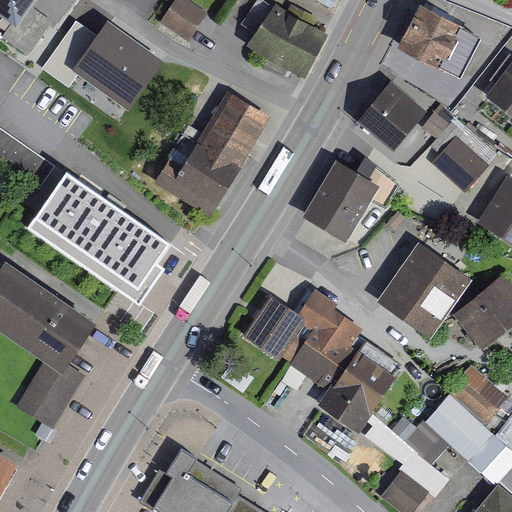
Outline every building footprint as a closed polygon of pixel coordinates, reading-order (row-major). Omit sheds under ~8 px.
[(38,0),(0,0),(0,13),(20,27),(38,0)] [(196,0),(179,0),(166,21),(195,40),(213,11),(196,0)] [(329,31),(280,7),(259,47),(308,72),(329,31)] [(463,29),(425,10),(406,47),(443,66),(463,29)] [(431,110),(391,86),(364,130),(404,154),(431,110)] [(269,115),(221,87),(172,172),(220,199),(269,115)] [(470,123),(437,162),(471,191),(504,152),(470,123)] [(376,184),(343,164),(311,213),(345,234),(376,184)] [(164,235),(74,174),(39,226),(129,287),(164,235)] [(511,178),(488,214),(511,230),(511,178)] [(145,201),(151,187),(131,179),(125,192),(145,201)] [(471,280),(425,248),(392,295),(439,327),(471,280)] [(99,320),(7,258),(0,267),(0,327),(65,371),(99,320)] [(511,328),(511,279),(509,276),(463,315),(490,347),(511,328)] [(359,348),(354,345),(367,326),(339,308),(343,301),(320,286),(303,312),(321,323),(296,362),(334,387),(359,348)] [(288,357),(296,362),(321,323),(303,312),(274,293),(247,335),(286,360),(288,357)] [(322,405),(364,432),(401,375),(359,348),(334,387),(322,405)] [(80,383),(42,362),(15,409),(52,429),(80,383)] [(511,400),(475,367),(437,409),(477,445),(511,406),(511,400)] [(274,511),(198,458),(188,451),(150,505),(159,511),(274,511)] [(0,503),(21,465),(0,453),(0,503)] [(511,511),(511,489),(503,482),(478,511),(511,511)]
